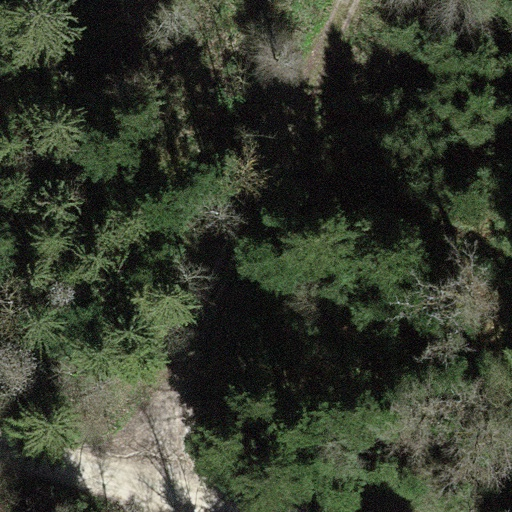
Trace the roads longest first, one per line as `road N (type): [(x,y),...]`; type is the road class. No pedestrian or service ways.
road 1 (track): [(349,0),(190,364),(126,485)]
road 2 (unclassified): [(223,511),(0,449)]
